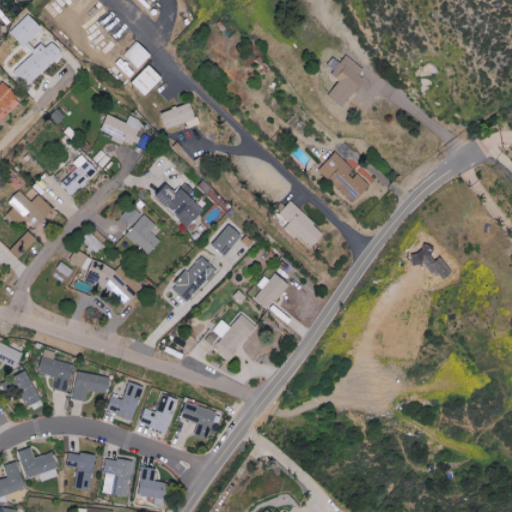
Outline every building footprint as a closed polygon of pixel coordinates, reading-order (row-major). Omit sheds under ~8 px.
[(11,31),(25,46),(44,29),(30,14),(11,31)] [(139,68),(152,54),(137,40),(124,53),(139,68)] [(29,87),(64,53),(54,42),(47,49),(43,45),(14,72),(29,87)] [(341,81),(329,96),(343,107),(369,75),(347,57),(332,74),(341,81)] [(134,82),(148,95),(165,77),(151,64),(134,82)] [(0,114),(19,97),(4,82),(0,85),(0,114)] [(187,123),(188,127),(199,125),(194,104),(163,111),(168,128),(187,123)] [(102,133),(135,143),(142,120),(129,116),(127,121),(108,115),(102,133)] [(93,158),(104,168),(112,158),(102,149),(93,158)] [(354,203),(371,185),(337,152),(320,171),(354,203)] [(62,184),(75,196),(99,170),(82,155),(74,164),(78,167),(62,184)] [(198,186),(207,193),(212,186),(203,179),(198,186)] [(189,227),(205,209),(191,196),(196,191),(188,184),(178,194),(169,185),(158,197),(189,227)] [(40,195),(33,202),(21,190),(9,202),(15,208),(9,213),(20,225),(27,219),(36,229),(55,210),(40,195)] [(326,235),(294,202),(277,217),(297,237),(300,235),(312,248),(326,235)] [(132,226),(143,215),(133,206),(122,216),(132,226)] [(161,229),(145,214),(127,234),(149,255),(162,241),(155,235),(161,229)] [(214,247),(229,256),(243,234),(228,225),(214,247)] [(12,251),(22,258),(37,238),(26,231),(12,251)] [(85,243),(98,253),(105,244),(91,234),(85,243)] [(88,269),(93,258),(75,250),(70,261),(88,269)] [(218,271),(203,256),(173,286),(188,301),(218,271)] [(104,288),(108,277),(113,278),(117,268),(94,260),(86,281),(104,288)] [(57,270),(71,276),(75,269),(61,262),(57,270)] [(255,299),(268,310),(289,285),(276,273),(269,281),(264,276),(256,286),(262,290),(255,299)] [(223,320),(214,330),(223,339),(215,348),(229,361),(258,327),(243,315),(232,328),(223,320)] [(24,353),(0,342),(0,361),(17,369),(24,353)] [(53,389),(67,392),(74,365),(55,359),(56,352),(45,349),(39,372),(56,377),(53,389)] [(43,403),(28,371),(2,383),(7,394),(18,388),(28,410),(43,403)] [(110,376),(77,372),(74,400),(87,401),(88,391),(108,393),(110,376)] [(107,412),(134,419),(143,386),(129,382),(124,399),(111,396),(107,412)] [(167,432),(178,399),(162,394),(156,412),(144,408),(140,424),(167,432)] [(199,424),(195,435),(209,440),(218,412),(187,402),(182,418),(199,424)] [(20,451),(26,478),(41,475),(42,480),(60,477),(55,453),(35,457),(33,448),(20,451)] [(96,455),(70,452),(68,467),(78,469),(76,488),(91,490),(96,455)] [(130,496),(132,461),(105,459),(103,494),(130,496)] [(5,465),(8,477),(0,479),(0,501),(8,499),(7,494),(26,489),(19,461),(5,465)] [(156,498),(155,506),(165,508),(169,483),(156,481),(157,469),(143,467),(139,496),(156,498)]
